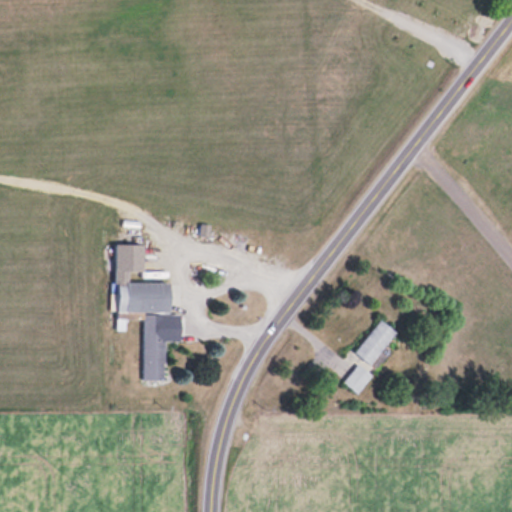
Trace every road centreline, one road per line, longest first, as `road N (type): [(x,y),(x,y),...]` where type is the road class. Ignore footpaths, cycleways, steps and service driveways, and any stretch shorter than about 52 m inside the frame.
road 1 (tertiary): [(211,511),(214,449),(244,363),(410,140)]
road 2 (tertiary): [(410,140),(511,10)]
